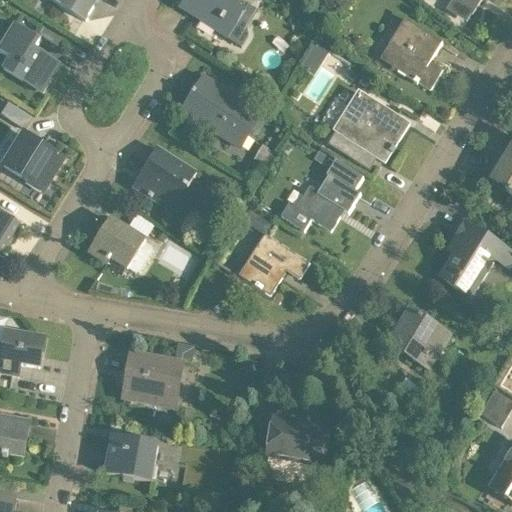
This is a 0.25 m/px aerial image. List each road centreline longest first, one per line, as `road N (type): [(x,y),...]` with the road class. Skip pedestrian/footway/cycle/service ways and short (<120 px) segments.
road 1 (residential): [(511,46),(349,303),(318,327),(290,336),(251,334),(89,310)]
road 2 (residential): [(56,511),(89,310)]
road 3 (residential): [(29,299),(41,262),(110,153)]
road 4 (residential): [(110,153),(74,127),(69,108),(125,29)]
road 5 (residential): [(110,153),(162,72),(154,48),(125,29)]
